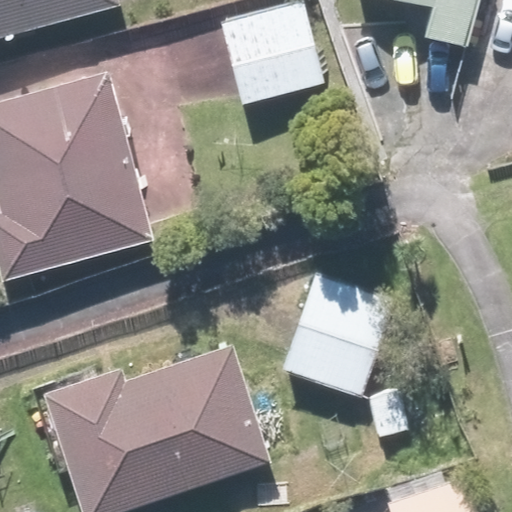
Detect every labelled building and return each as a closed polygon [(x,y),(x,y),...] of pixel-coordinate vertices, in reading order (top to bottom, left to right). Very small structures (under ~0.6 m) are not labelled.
[(0,0),(0,30),(107,2),(106,0),(0,0)] [(294,0),(280,0),(210,22),(237,106),(319,80),(294,0)] [(328,0),(328,2),(458,39),(469,0),(328,0)] [(144,231),(93,64),(0,92),(0,246),(8,273),(144,231)] [(192,255),(120,281),(132,314),(204,287),(192,255)] [(385,295),(308,269),(275,366),(353,391),(385,295)] [(123,356),(28,389),(69,511),(83,511),(261,450),(224,341),(129,374),(123,356)]
